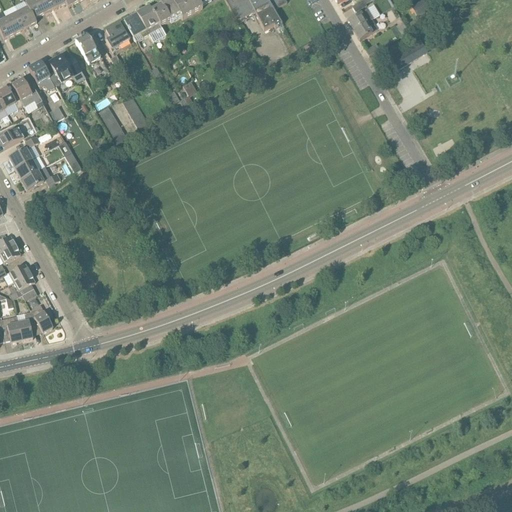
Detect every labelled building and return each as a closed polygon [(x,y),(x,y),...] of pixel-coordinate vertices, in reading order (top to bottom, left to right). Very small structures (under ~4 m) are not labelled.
[(28,9),(34,21),(45,15),(36,0),(34,0),(25,4),(28,9)] [(36,0),(45,15),(55,10),(50,0),(36,0)] [(66,5),(63,0),(50,0),(55,10),(66,5)] [(63,0),(66,5),(68,9),(78,4),(76,0),(63,0)] [(183,22),(192,17),(183,0),(181,0),(179,2),(177,0),(165,0),(163,1),(164,4),(160,6),(161,8),(151,13),(160,29),(171,23),(171,22),(180,17),(183,22)] [(200,6),(211,0),(183,0),(192,17),(203,11),(200,6)] [(224,0),(237,25),(254,15),(255,14),(247,1),(245,2),(244,0),(224,0)] [(269,3),(267,0),(244,0),(245,2),(247,1),(255,14),(254,15),(255,15),(264,33),(274,28),(275,30),(282,27),(274,12),(269,3)] [(274,0),(269,3),(274,12),(287,4),(284,0),(274,0)] [(365,0),(363,2),(351,9),(355,15),(367,8),(366,6),(368,5),(375,0),(365,0)] [(423,1),(410,8),(417,20),(430,12),(423,1)] [(28,9),(17,14),(26,30),(37,25),(34,21),(28,9)] [(166,39),(160,29),(151,13),(149,9),(136,17),(148,38),(149,38),(153,46),(166,39)] [(348,22),(354,33),(371,22),(373,21),(368,10),(348,22)] [(15,36),(26,30),(17,14),(6,20),(15,36)] [(143,41),(148,38),(136,17),(124,23),(133,41),(140,37),(143,41)] [(0,34),(4,42),(15,36),(6,20),(0,23),(0,34)] [(371,22),(354,33),(360,43),(377,32),(371,22)] [(402,39),(409,34),(403,24),(396,28),(402,39)] [(111,53),(130,43),(120,25),(105,33),(109,41),(106,43),(111,53)] [(99,61),(91,47),(86,38),(75,44),(89,68),(95,80),(105,75),(98,62),(99,61)] [(379,52),(376,46),(365,52),(369,58),(377,53),(379,52)] [(384,66),(390,76),(417,60),(411,50),(384,66)] [(116,57),(110,60),(115,69),(118,74),(124,71),(116,57)] [(54,74),(49,77),(51,80),(56,89),(61,86),(63,89),(75,82),(61,59),(49,66),(54,74)] [(49,77),(46,72),(41,64),(28,71),(40,91),(45,88),(48,94),(55,90),(50,81),(51,80),(49,77)] [(41,105),(37,97),(33,88),(27,78),(27,79),(32,88),(28,91),(23,81),(12,87),(16,94),(15,94),(18,98),(23,108),(24,108),(25,110),(35,104),(36,107),(41,105)] [(188,98),(190,99),(197,95),(191,84),(183,88),(188,98)] [(18,98),(15,94),(10,97),(7,90),(0,93),(0,106),(7,118),(23,108),(18,98)] [(180,105),(180,103),(174,93),(166,97),(173,109),(180,105)] [(121,102),(124,108),(134,102),(131,97),(121,102)] [(184,101),(188,107),(193,105),(190,99),(188,98),(184,101)] [(183,110),(188,107),(184,101),(180,103),(180,105),(183,110)] [(124,108),(127,114),(137,108),(134,102),(124,108)] [(127,114),(131,119),(141,114),(137,108),(127,114)] [(48,115),(54,126),(65,120),(59,109),(48,115)] [(101,121),(112,114),(108,109),(98,115),(101,121)] [(105,126),(115,120),(112,114),(101,121),(105,126)] [(131,119),(134,125),(144,119),(141,114),(131,119)] [(134,125),(137,131),(147,125),(144,119),(134,125)] [(108,132),(118,125),(115,120),(105,126),(108,132)] [(111,137),(121,131),(118,125),(108,132),(111,137)] [(147,125),(137,131),(140,136),(150,131),(147,125)] [(58,135),(56,129),(49,133),(52,138),(58,135)] [(23,139),(18,130),(0,139),(0,144),(3,150),(23,139)] [(114,142),(125,136),(121,131),(111,137),(114,142)] [(125,136),(114,142),(118,148),(128,142),(125,136)] [(40,145),(37,138),(25,145),(28,151),(40,145)] [(105,149),(95,154),(99,160),(108,155),(105,149)] [(8,161),(15,172),(33,162),(27,151),(8,161)] [(81,172),(72,155),(64,159),(74,176),(81,172)] [(15,172),(21,183),(39,173),(33,162),(15,172)] [(39,173),(21,183),(26,194),(45,184),(39,173)] [(45,183),(48,189),(61,183),(58,176),(45,183)] [(0,256),(16,248),(13,243),(10,239),(0,244),(0,256)] [(16,248),(0,256),(0,259),(4,267),(20,258),(18,254),(18,253),(16,248)] [(13,284),(30,276),(28,271),(27,271),(25,267),(9,275),(13,284)] [(22,297),(34,291),(31,287),(35,285),(33,281),(30,276),(13,284),(18,293),(10,298),(12,302),(22,297)] [(22,297),(26,304),(37,298),(34,291),(22,297)] [(0,302),(6,301),(8,311),(13,310),(12,303),(6,300),(0,297),(0,302)] [(30,315),(39,331),(40,331),(43,336),(53,330),(40,308),(31,313),(32,314),(30,315)] [(26,323),(18,325),(17,325),(21,344),(33,341),(31,334),(37,333),(39,331),(30,315),(25,316),(26,323)] [(10,343),(11,346),(21,344),(17,325),(18,325),(17,319),(0,322),(0,326),(4,344),(10,343)]
